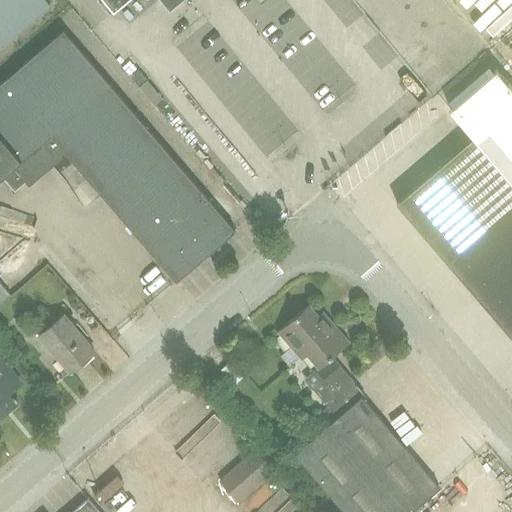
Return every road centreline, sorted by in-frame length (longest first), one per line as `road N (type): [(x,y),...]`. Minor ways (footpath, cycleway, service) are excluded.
road 1 (unclassified): [(0,501),(282,257),(323,240),(364,262),(511,435)]
road 2 (unknown): [(305,0),(358,79),(353,109),(311,157),(306,189),(323,240)]
